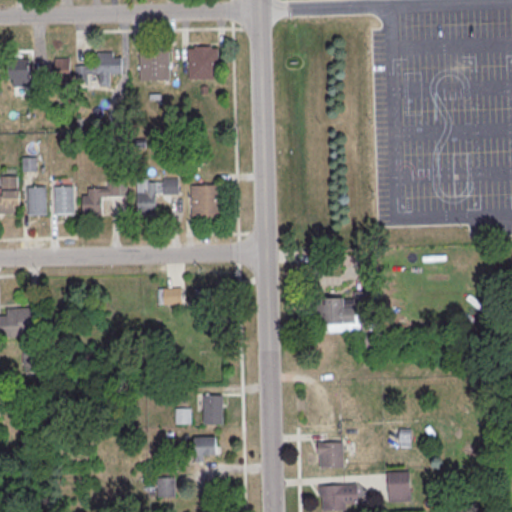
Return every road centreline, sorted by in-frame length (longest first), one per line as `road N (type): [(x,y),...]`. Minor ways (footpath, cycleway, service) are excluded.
road 1 (tertiary): [(271,511),(256,0)]
road 2 (residential): [(264,252),(0,258)]
road 3 (residential): [(257,11),(0,16)]
